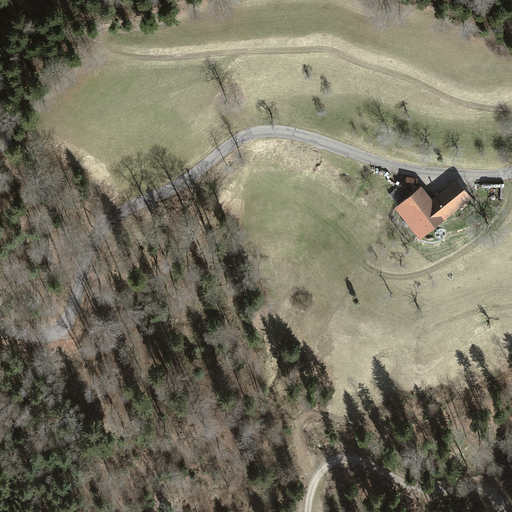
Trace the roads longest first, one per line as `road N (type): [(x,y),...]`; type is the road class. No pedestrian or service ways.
road 1 (unclassified): [(511,171),(405,169),(287,130),(260,130),(125,218),(63,328),(31,338),(0,328)]
road 2 (track): [(307,511),(312,482),(332,461),(355,458),(416,490),(480,491),(503,511)]
